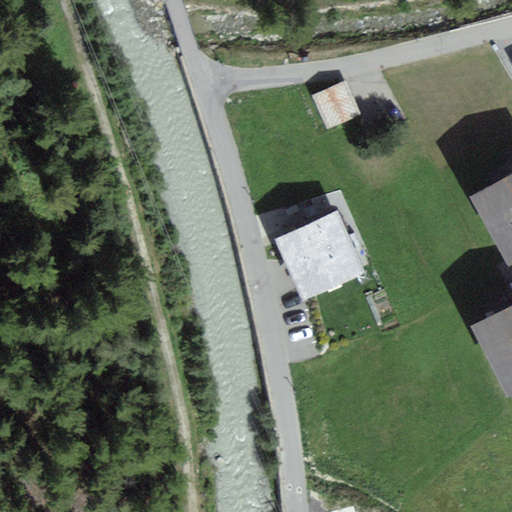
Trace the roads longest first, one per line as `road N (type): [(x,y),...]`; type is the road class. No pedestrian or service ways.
road 1 (track): [(54,0),(187,397),(207,511)]
road 2 (residential): [(203,81),(250,233),(286,408),(297,511)]
road 3 (residential): [(203,81),(308,73),(511,28)]
